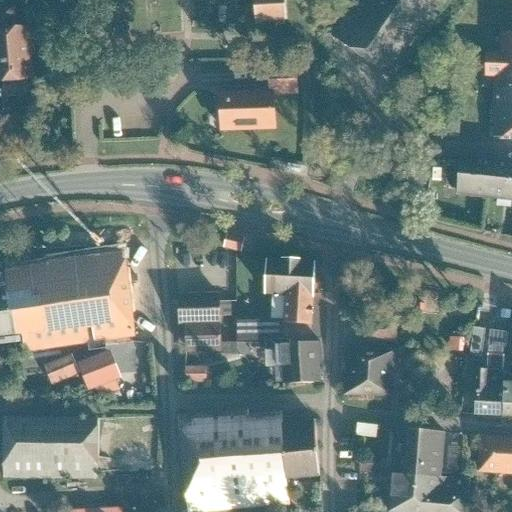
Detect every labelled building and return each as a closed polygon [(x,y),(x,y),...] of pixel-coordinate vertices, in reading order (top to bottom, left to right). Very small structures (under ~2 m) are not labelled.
[(256,0),(258,22),(290,20),(288,0),(256,0)] [(358,0),(333,35),(394,79),(450,0),(449,0),(358,0)] [(25,3),(0,5),(0,24),(26,22),(25,3)] [(32,28),(0,29),(0,83),(33,83),(32,28)] [(497,140),(511,140),(511,38),(501,39),(501,56),(491,56),(492,79),(497,79),(497,140)] [(275,95),(296,94),(295,70),(267,72),(268,92),(275,92),(275,95)] [(223,130),(275,130),(275,95),(275,92),(268,92),(223,93),(223,130)] [(29,115),(4,109),(0,124),(25,130),(29,115)] [(511,166),(461,161),(458,195),(511,201),(511,166)] [(248,238),(230,233),(226,248),(244,252),(248,238)] [(26,351),(133,337),(122,255),(6,270),(9,290),(0,291),(0,342),(24,339),(26,351)] [(316,324),(318,264),(262,262),(260,298),(283,299),(282,323),(316,324)] [(217,326),(218,297),(181,297),(180,323),(187,323),(186,351),(224,351),(225,327),(217,326)] [(282,342),(282,323),(238,323),(238,342),(282,342)] [(349,343),(378,344),(379,325),(350,324),(349,343)] [(483,362),(487,333),(475,331),(471,360),(483,362)] [(322,381),(319,345),(275,348),(278,384),(322,381)] [(82,358),(88,385),(123,379),(118,352),(82,358)] [(394,355),(348,353),(345,397),(376,398),(377,374),(393,375),(394,355)] [(503,358),(487,357),(487,369),(502,370),(503,358)] [(54,388),(81,375),(73,358),(46,370),(54,388)] [(210,369),(187,368),(187,383),(209,384),(210,369)] [(503,416),(504,378),(475,377),(474,416),(503,416)] [(511,416),(511,378),(504,378),(503,416),(511,416)] [(284,478),(281,426),(280,415),(183,420),(187,511),(285,507),(284,478)] [(4,480),(101,482),(102,425),(6,423),(4,480)] [(321,476),(318,424),(281,426),(284,478),(321,476)] [(383,428),(358,425),(356,438),(381,442),(383,428)] [(446,435),(395,431),(393,461),(392,476),(388,511),(468,511),(471,481),(443,479),(446,435)] [(478,477),(511,477),(511,440),(479,439),(478,477)] [(393,461),(362,459),(361,474),(392,476),(393,461)]
